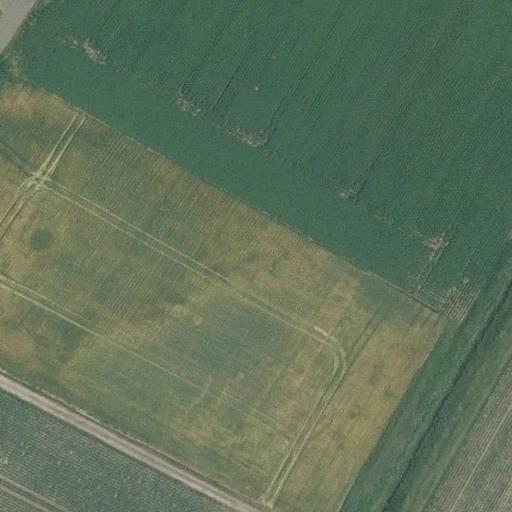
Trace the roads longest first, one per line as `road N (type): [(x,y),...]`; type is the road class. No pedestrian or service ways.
road 1 (track): [(235,511),(0,386)]
road 2 (track): [(385,511),(511,292)]
